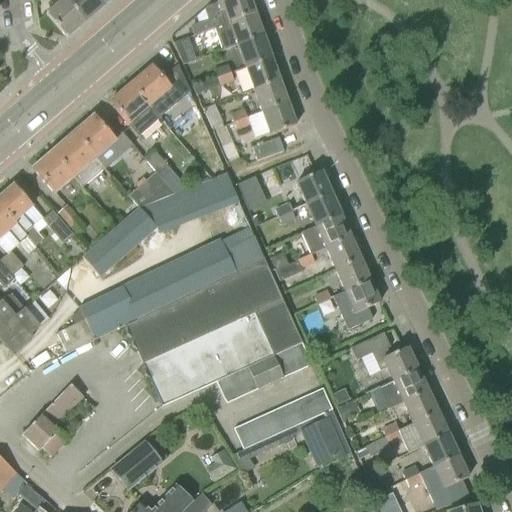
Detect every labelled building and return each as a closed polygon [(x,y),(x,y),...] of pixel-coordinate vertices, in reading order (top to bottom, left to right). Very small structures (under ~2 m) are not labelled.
[(64,0),(62,0),(45,15),(66,39),(84,23),(64,0)] [(103,7),(96,0),(64,0),(84,23),(103,7)] [(194,37),(201,34),(254,15),(248,0),(225,0),(217,3),(208,6),(204,10),(207,20),(190,27),(194,37)] [(204,42),(217,38),(219,37),(223,41),(226,50),(236,47),(262,37),(254,15),(201,34),(204,42)] [(236,47),(244,69),(270,59),(262,37),(236,47)] [(195,61),(187,39),(173,44),(178,55),(182,66),(195,61)] [(244,69),(252,92),(278,82),(270,59),(244,69)] [(214,71),(217,79),(230,74),(227,66),(214,71)] [(169,89),(151,68),(130,86),(148,107),(149,107),(169,89)] [(233,82),(230,74),(217,79),(220,87),(233,82)] [(260,114),(287,104),(278,82),(252,92),(260,114)] [(120,94),(109,104),(127,125),(128,125),(138,137),(159,119),(149,107),(148,107),(130,86),(127,88),(126,86),(119,92),(120,94)] [(189,116),(199,111),(188,89),(178,93),(189,116)] [(287,104),(260,114),(268,137),(295,127),(287,104)] [(233,123),(246,119),(243,111),(230,115),(233,123)] [(114,142),(103,129),(93,117),(83,126),(82,124),(75,130),(76,132),(74,134),(94,159),(95,158),(114,142)] [(169,117),(163,123),(172,134),(178,128),(169,117)] [(246,119),(233,123),(236,132),(250,127),(246,119)] [(51,154),(71,178),(73,177),(82,189),(105,170),(95,158),(94,159),(74,134),(70,137),(69,135),(62,141),(63,143),(51,154)] [(283,152),(278,139),(251,149),(256,162),(283,152)] [(155,174),(161,180),(171,171),(155,152),(145,161),(156,173),(155,174)] [(42,161),(32,170),(53,194),(71,178),(51,154),(49,155),(47,154),(40,160),(42,161)] [(330,195),(322,177),(320,173),(295,184),(305,206),(330,195)] [(161,180),(155,174),(128,197),(137,208),(173,194),(161,180)] [(238,184),(249,210),(267,203),(255,176),(238,184)] [(0,206),(27,238),(26,238),(35,248),(43,240),(32,228),(41,220),(31,208),(31,207),(13,186),(10,189),(9,187),(1,194),(3,195),(0,197),(0,206)] [(305,206),(315,228),(340,217),(330,195),(305,206)] [(275,211),(278,218),(291,212),(288,205),(275,211)] [(0,247),(7,256),(0,260),(0,264),(12,278),(23,267),(10,252),(26,238),(27,238),(0,206),(0,247)] [(66,207),(57,215),(77,237),(85,230),(66,207)] [(100,279),(157,229),(138,209),(82,258),(100,279)] [(52,212),(41,221),(63,245),(73,236),(52,212)] [(295,220),(291,212),(278,218),(282,226),(295,220)] [(302,235),(311,256),(324,250),(349,238),(340,217),(315,228),(301,234),(302,235)] [(349,238),(324,250),(334,271),(359,260),(349,238)] [(288,266),(283,253),(270,258),(276,272),(288,266)] [(311,256),(302,260),(288,266),(276,272),(275,272),(280,282),(302,272),(302,270),(314,264),(311,256)] [(301,342),(282,301),(284,300),(265,259),(124,326),(124,327),(161,407),(215,382),(226,377),(236,372),(247,368),(259,362),(272,356),(282,351),(292,346),(301,342)] [(359,260),(334,271),(344,293),(369,282),(359,260)] [(0,285),(4,290),(14,281),(11,278),(12,278),(0,264),(0,285)] [(369,282),(344,293),(333,298),(346,331),(372,320),(368,309),(379,304),(369,282)] [(317,305),(330,299),(327,292),(313,298),(317,305)] [(38,328),(37,327),(47,319),(33,304),(24,311),(22,310),(13,318),(0,302),(0,341),(12,356),(32,339),(29,336),(38,328)] [(57,334),(67,354),(94,341),(84,321),(57,334)] [(390,352),(398,351),(395,330),(387,331),(390,352)] [(390,349),(383,334),(350,350),(356,362),(371,355),(380,372),(385,369),(392,383),(417,371),(406,349),(386,359),(383,352),(390,349)] [(327,349),(324,342),(317,340),(310,343),(315,354),(327,349)] [(302,342),(301,342),(292,346),(302,368),(312,364),(302,342)] [(292,346),(282,351),(292,373),(302,368),(292,346)] [(282,351),(272,356),(282,378),(292,373),(282,351)] [(270,384),(282,378),(272,356),(259,362),(270,384)] [(259,362),(247,368),(257,390),(270,384),(259,362)] [(247,394),(257,390),(247,368),(236,372),(247,394)] [(389,410),(394,408),(427,392),(417,371),(392,383),(378,389),(389,410)] [(236,372),(226,377),(236,399),(247,394),(236,372)] [(226,377),(215,382),(223,400),(226,404),(236,399),(226,377)] [(41,450),(50,458),(67,441),(54,427),(82,398),(70,386),(21,436),(39,453),(41,450)] [(311,395),(321,416),(331,411),(323,390),(311,395)] [(349,401),(344,390),(331,396),(337,407),(349,401)] [(437,414),(427,392),(394,408),(403,429),(404,429),(437,414)] [(300,400),(309,421),(321,416),(311,395),(300,400)] [(289,405),(298,426),(309,421),(300,400),(289,405)] [(342,423),(360,414),(354,402),(337,410),(342,423)] [(278,410),(287,431),(298,426),(289,405),(278,410)] [(287,431),(278,410),(267,415),(276,436),(287,431)] [(321,416),(309,421),(298,426),(301,431),(299,432),(316,469),(350,453),(331,411),(321,416)] [(422,447),(447,436),(437,414),(404,429),(403,429),(398,431),(398,432),(385,438),(365,447),(370,458),(390,449),(389,447),(402,441),(408,454),(422,447)] [(265,441),(276,436),(267,415),(256,420),(265,441)] [(245,425),(254,446),(265,441),(256,420),(245,425)] [(382,430),(385,438),(398,432),(398,431),(395,424),(382,430)] [(233,430),(243,451),(254,446),(245,425),(233,430)] [(265,441),(254,446),(243,451),(249,460),(293,440),(292,437),(300,434),(299,432),(301,431),(298,426),(287,431),(276,436),(265,441)] [(447,436),(422,447),(432,469),(457,457),(447,436)] [(150,438),(143,444),(110,471),(127,491),(167,459),(150,438)] [(236,470),(224,451),(210,459),(214,465),(205,471),(213,483),(236,470)] [(457,457),(432,469),(418,475),(422,483),(435,511),(469,497),(461,482),(467,479),(457,457)] [(0,491),(16,475),(0,459),(0,491)] [(405,481),(418,475),(415,467),(402,473),(405,481)] [(422,483),(418,475),(405,481),(409,489),(422,483)] [(358,476),(345,483),(352,496),(365,488),(358,476)] [(148,511),(141,505),(133,511),(183,511),(191,503),(174,487),(151,511),(148,511)] [(353,511),(365,511),(370,509),(363,495),(349,504),(353,511)] [(400,511),(392,495),(378,502),(382,511),(400,511)] [(203,511),(209,507),(198,496),(191,503),(183,511),(203,511)] [(247,511),(240,500),(221,511),(247,511)]
